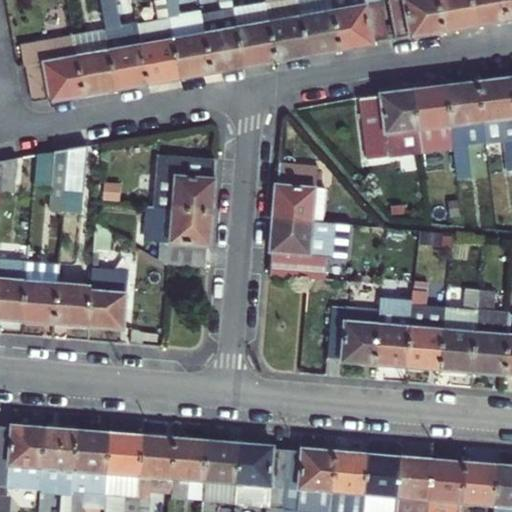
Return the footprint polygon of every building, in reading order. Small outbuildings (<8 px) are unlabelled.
[(182,38),(179,20),(175,0),(162,0),(166,23),(146,26),(156,83),(189,77),(182,38)] [(175,0),(179,20),(191,18),(186,0),(175,0)] [(227,0),(229,11),(243,9),(241,0),(227,0)] [(294,0),(295,1),(274,4),(284,60),(317,54),(310,15),(307,0),(294,0)] [(341,10),(339,0),(307,0),(310,15),(341,10)] [(339,0),(341,10),(348,49),(379,43),(379,39),(393,36),(387,0),(339,0)] [(412,37),(448,30),(442,0),(394,0),(400,35),(411,32),(412,37)] [(442,0),(448,30),(480,25),(475,0),(442,0)] [(475,0),(480,25),(511,19),(507,0),(475,0)] [(284,60),(274,4),(243,9),(245,26),(252,66),(284,60)] [(156,83),(146,26),(123,30),(119,8),(110,9),(113,32),(123,88),(156,83)] [(213,32),(245,26),(243,9),(229,11),(210,14),(213,32)] [(341,10),(310,15),(317,54),(348,49),(341,10)] [(182,38),(213,32),(210,14),(191,18),(179,20),(182,38)] [(245,26),(213,32),(220,71),(252,66),(245,26)] [(123,88),(113,32),(81,38),(91,94),(123,88)] [(220,71),(213,32),(182,38),(189,77),(220,71)] [(58,100),(91,94),(81,38),(81,34),(28,43),(32,65),(34,64),(40,101),(58,98),(58,100)] [(511,78),(481,82),(486,121),(487,137),(505,135),(509,164),(511,163),(511,78)] [(454,124),(486,121),(481,82),(450,86),(454,124)] [(454,124),(450,86),(417,90),(421,128),(424,153),(457,148),(454,124)] [(421,128),(417,90),(379,95),(380,97),(363,99),(371,157),(423,151),(421,128)] [(454,124),(456,140),(473,138),(487,137),(486,121),(454,124)] [(476,167),(473,138),(456,140),(459,169),(476,167)] [(67,150),(63,191),(80,192),(84,147),(67,150)] [(62,212),(63,191),(67,150),(50,153),(47,191),(46,210),(62,212)] [(33,156),(30,189),(47,191),(50,153),(33,156)] [(150,209),(151,209),(211,213),(214,180),(207,180),(209,161),(153,158),(150,209)] [(1,162),(0,173),(0,193),(14,194),(17,159),(1,162)] [(312,219),(324,220),(327,187),(315,186),(317,170),(283,167),(282,181),(276,181),(274,216),(312,219)] [(140,241),(149,242),(151,209),(150,209),(146,209),(142,208),(140,241)] [(202,248),(207,248),(211,213),(151,209),(149,242),(156,243),(155,259),(167,266),(200,269),(202,248)] [(324,220),(312,219),(274,216),(271,250),(274,251),(272,270),(311,274),(325,275),(326,255),(346,256),(349,222),(329,220),(324,220)] [(93,224),(91,255),(105,255),(107,232),(93,224)] [(0,320),(20,322),(23,281),(25,263),(0,260),(0,320)] [(88,286),(85,326),(119,329),(124,272),(89,270),(88,286)] [(432,275),(416,274),(414,297),(430,298),(432,275)] [(466,311),(446,309),(441,370),(474,373),(482,281),(468,279),(466,311)] [(20,322),(53,324),(57,283),(23,281),(20,322)] [(506,376),(510,334),(511,316),(496,315),(499,282),(482,281),(474,373),(506,376)] [(53,324),(85,326),(88,286),(57,283),(53,324)] [(347,304),(346,311),(345,319),(380,322),(381,307),(347,304)] [(381,307),(380,322),(376,365),(409,367),(414,307),(381,304),(381,307)] [(441,370),(446,309),(414,307),(409,367),(441,370)] [(376,365),(380,322),(345,319),(346,311),(329,310),(325,355),(341,357),(341,362),(376,365)] [(0,428),(0,485),(42,489),(42,482),(44,468),(47,429),(14,426),(14,429),(0,428)] [(47,429),(44,468),(76,471),(79,431),(47,429)] [(75,484),(72,511),(87,511),(89,491),(108,492),(113,434),(79,431),(76,471),(75,484)] [(126,511),(137,511),(143,437),(113,434),(108,492),(127,495),(126,511)] [(143,437),(137,511),(149,511),(151,496),(171,498),(173,478),(176,439),(143,437)] [(176,439),(173,478),(207,481),(211,442),(176,439)] [(207,481),(206,502),(204,511),(219,511),(220,502),(237,504),(242,445),(211,442),(207,481)] [(242,445),(237,504),(269,506),(268,511),(285,511),(291,452),(273,451),(274,447),(242,445)] [(291,452),(285,511),(299,511),(300,508),(332,511),(333,490),(337,453),(305,450),(304,454),(291,452)] [(337,453),(333,490),(332,511),(343,511),(364,511),(366,493),(369,455),(337,453)] [(369,455),(366,493),(398,495),(401,458),(369,455)] [(398,495),(430,498),(433,460),(401,458),(398,495)] [(433,460),(430,498),(463,500),(466,463),(433,460)] [(466,463),(463,500),(495,503),(498,466),(466,463)] [(511,466),(498,466),(495,503),(511,504),(511,466)] [(44,468),(42,482),(75,484),(76,471),(44,468)] [(207,481),(173,478),(171,498),(171,499),(191,501),(206,502),(207,481)] [(397,511),(398,495),(366,493),(364,511),(397,511)] [(430,498),(398,495),(397,511),(429,511),(430,510),(430,498)] [(461,511),(463,500),(430,498),(430,510),(444,511),(447,511),(461,511)] [(494,511),(495,503),(463,500),(461,511),(494,511)] [(190,511),(204,511),(206,502),(191,501),(190,511)] [(511,511),(511,504),(495,503),(494,511),(511,511)]
